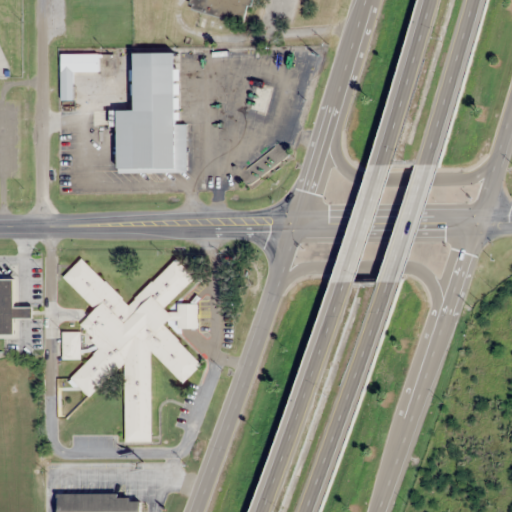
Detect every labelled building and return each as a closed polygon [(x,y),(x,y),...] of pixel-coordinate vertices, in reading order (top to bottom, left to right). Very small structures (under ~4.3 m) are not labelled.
[(248,23),(252,0),(191,0),(189,10),(248,23)] [(85,38),(85,20),(68,20),(68,38),(85,38)] [(61,54),(61,73),(116,73),(116,54),(61,54)] [(178,172),(177,67),(132,67),(133,172),(178,172)] [(248,108),(267,113),(274,89),(254,84),(248,108)] [(128,305),(84,258),(64,276),(96,310),(80,325),(102,348),(70,377),(89,397),(125,364),(126,442),(153,441),(151,349),(183,383),(202,365),(166,327),(166,321),(175,321),(182,328),(198,328),(197,303),(177,304),(178,310),(161,310),(195,278),(177,259),(128,305)] [(0,335),(15,336),(15,321),(33,321),(33,307),(14,307),(14,279),(0,278),(0,335)] [(62,332),(62,359),(81,359),(81,332),(62,332)] [(58,511),(141,511),(142,502),(131,502),(131,494),(58,496),(58,511)]
